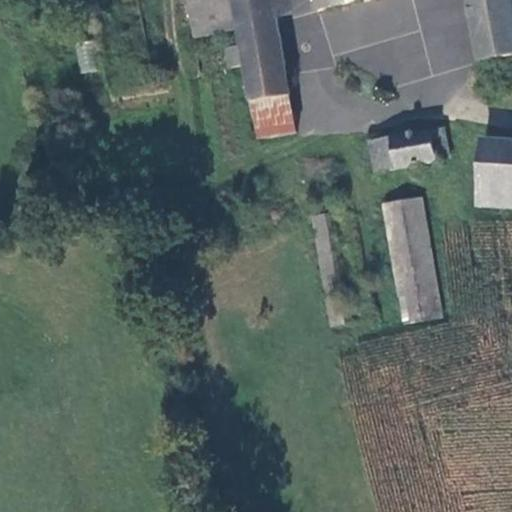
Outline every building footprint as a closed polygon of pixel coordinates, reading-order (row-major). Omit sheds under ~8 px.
[(235,24),(230,0),(181,0),(189,46),(237,38),(235,24)] [(230,0),(235,24),(237,38),(240,58),(227,61),(230,83),(244,81),(248,108),(294,99),(277,0),(230,0)] [(511,0),(474,0),(485,63),(511,58),(511,0)] [(75,44),(80,73),(96,70),(91,41),(75,44)] [(294,99),(248,108),(254,145),(300,136),(294,99)] [(448,128),(370,144),(376,176),(404,171),(405,176),(407,179),(409,181),(410,182),(414,184),(416,184),(417,184),(418,184),(423,182),(423,181),(424,180),(426,178),(428,174),(427,172),(427,168),(455,161),(448,128)] [(511,205),(511,143),(486,142),(482,203),(511,205)] [(381,209),(403,332),(446,325),(425,201),(381,209)] [(309,219),(326,333),(344,330),(329,217),(309,219)]
